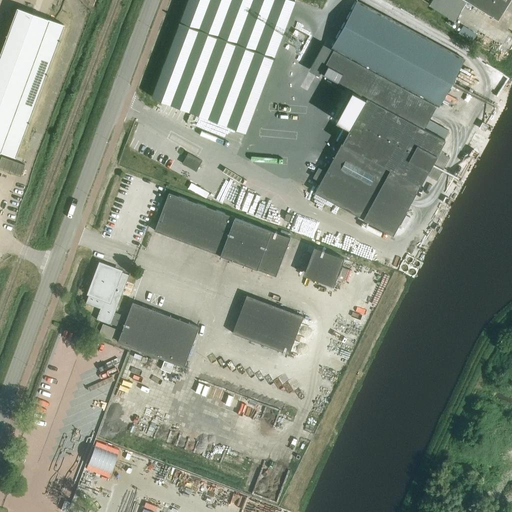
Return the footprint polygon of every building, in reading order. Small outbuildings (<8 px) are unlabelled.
[(163,100),(246,132),(293,0),(187,0),(151,97),(163,100)] [(436,104),(439,106),(465,58),(358,0),(357,0),(332,47),(333,48),(320,72),(366,97),(325,173),(316,168),(311,178),(320,182),(315,191),(392,234),(426,173),(437,179),(449,155),(439,149),(445,138),(435,133),(438,128),(426,122),(436,104)] [(430,0),(431,0),(429,4),(454,19),(465,0),(468,0),(498,18),(508,0),(430,0)] [(0,150),(15,156),(63,24),(18,8),(0,57),(0,150)] [(202,161),(188,153),(182,163),(196,171),(202,161)] [(25,165),(1,156),(0,160),(0,168),(20,176),(25,165)] [(276,275),(290,237),(169,192),(154,230),(276,275)] [(333,286),(344,258),(314,247),(303,275),(333,286)] [(130,274),(101,263),(86,302),(101,308),(97,319),(117,326),(121,314),(115,312),(130,274)] [(289,353),(303,316),(247,295),(233,332),(289,353)] [(184,366),(199,326),(133,301),(118,341),(184,366)] [(113,340),(117,329),(103,324),(99,334),(113,340)] [(67,365),(41,445),(72,455),(98,375),(67,365)] [(66,511),(70,503),(65,501),(61,510),(66,511)]
